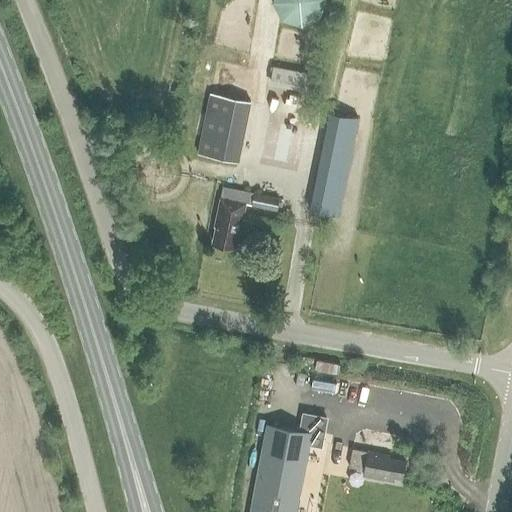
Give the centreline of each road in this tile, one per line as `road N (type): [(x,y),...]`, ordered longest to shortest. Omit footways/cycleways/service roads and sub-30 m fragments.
road 1 (unclassified): [(511,374),(179,312),(135,295),(122,280),(23,0)]
road 2 (primary): [(117,417),(0,65)]
road 3 (unclassified): [(95,511),(44,339),(0,286)]
